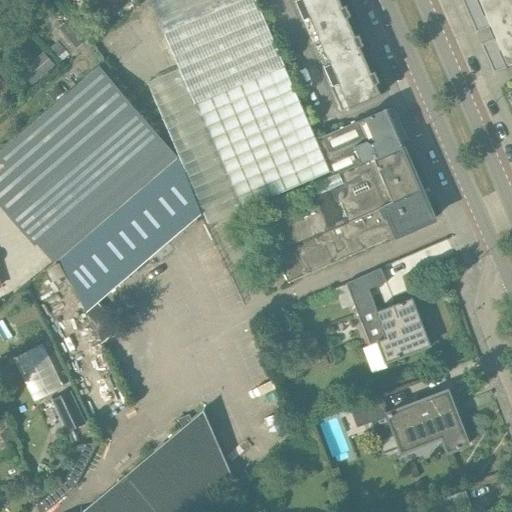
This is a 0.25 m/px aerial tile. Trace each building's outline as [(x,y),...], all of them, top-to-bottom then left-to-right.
[(149,0),(179,70),(239,210),(330,172),(316,139),(256,0),(149,0)] [(295,0),(314,43),(352,27),(347,17),(351,16),(346,5),(343,7),(339,0),(295,0)] [(510,65),(511,64),(511,0),(477,0),(507,67),(510,66),(510,65)] [(88,39),(70,18),(59,27),(77,48),(88,39)] [(314,43),(343,111),(381,95),(376,83),(380,82),(375,71),(371,73),(360,47),(364,45),(359,34),(356,36),(352,27),(314,43)] [(58,41),(50,47),(59,57),(66,50),(58,41)] [(31,83),(54,64),(43,51),(20,70),(31,83)] [(12,92),(0,77),(0,91),(1,91),(6,97),(12,92)] [(59,86),(48,94),(53,100),(64,92),(59,86)] [(343,170),(361,162),(402,144),(386,109),(316,139),(330,172),(331,175),(338,172),(343,170)] [(320,190),(310,195),(316,207),(259,232),(270,255),(275,253),(280,264),(288,283),(434,219),(420,187),(402,145),(402,144),(361,162),(343,170),(338,172),(338,173),(339,174),(317,183),(320,190)] [(52,265),(26,287),(26,288),(60,259),(87,310),(201,214),(185,171),(179,157),(118,208),(52,265)] [(386,282),(381,269),(346,283),(371,345),(379,342),(387,363),(431,345),(412,298),(377,312),(368,289),(386,282)] [(468,444),(448,390),(388,413),(382,396),(340,412),(345,424),(373,414),(382,436),(395,431),(403,453),(420,446),(418,442),(440,433),(448,452),(468,444)] [(84,422),(69,392),(53,400),(67,430),(84,422)] [(89,506),(84,510),(84,511),(202,511),(221,497),(236,484),(204,410),(101,496),(101,497),(89,506)] [(10,429),(0,435),(8,447),(15,442),(10,429)] [(62,484),(37,505),(39,511),(45,511),(68,493),(77,482),(97,442),(74,445),(75,449),(75,453),(75,457),(75,461),(74,464),(73,468),(71,473),(69,476),(66,480),(62,484)] [(451,511),(471,504),(466,490),(423,507),(409,511),(451,511)]
